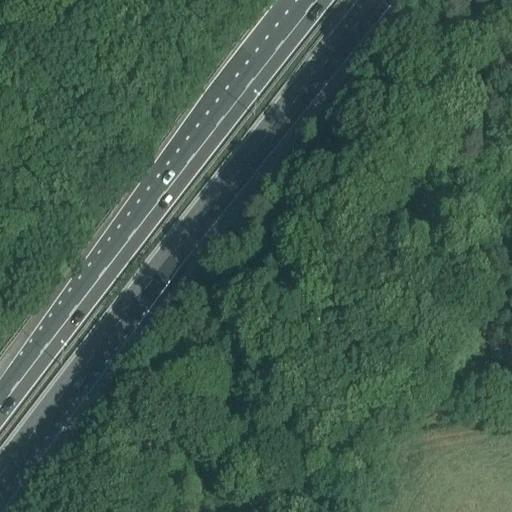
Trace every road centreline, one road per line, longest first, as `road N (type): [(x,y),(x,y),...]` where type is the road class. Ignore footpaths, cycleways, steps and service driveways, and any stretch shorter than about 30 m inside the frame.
road 1 (motorway): [(0,476),(376,0)]
road 2 (motorway): [(315,0),(0,404)]
